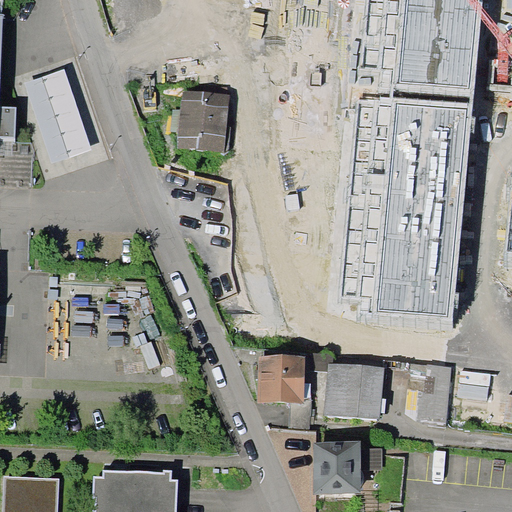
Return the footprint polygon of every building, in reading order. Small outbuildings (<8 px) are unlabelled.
[(472,104),(481,0),(364,0),(356,94),(472,104)] [(0,83),(3,14),(0,14),(0,145),(14,146),(15,106),(0,105),(0,83)] [(59,76),(18,90),(46,169),(86,155),(59,76)] [(179,116),(168,115),(166,136),(177,137),(175,153),(217,157),(222,105),(180,101),(179,116)] [(451,335),(471,114),(355,103),(335,325),(451,335)] [(268,279),(264,278),(266,256),(246,254),(247,248),(238,248),(238,253),(228,253),(224,295),(262,299),(262,295),(266,294),(269,292),(271,287),(270,283),(268,279)] [(307,365),(257,362),(255,410),(304,413),(307,365)] [(449,373),(406,369),(401,424),(444,427),(449,373)] [(380,374),(327,370),(323,420),(376,424),(380,374)] [(361,447),(310,448),(311,500),(362,499),(361,447)] [(176,511),(178,478),(94,475),(93,511),(176,511)]
